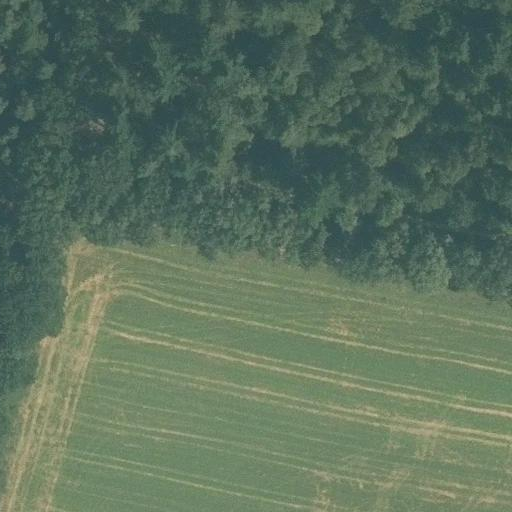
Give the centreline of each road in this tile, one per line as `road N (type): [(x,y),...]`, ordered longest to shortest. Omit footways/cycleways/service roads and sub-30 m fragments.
road 1 (unknown): [(0,234),(11,196),(190,46),(214,46),(310,117),(357,129),(432,187),(472,195),(511,182)]
road 2 (track): [(511,294),(235,243),(175,216),(51,194)]
road 3 (track): [(135,0),(78,181)]
